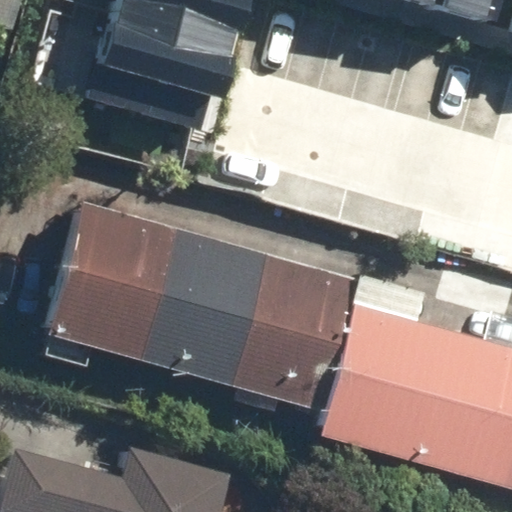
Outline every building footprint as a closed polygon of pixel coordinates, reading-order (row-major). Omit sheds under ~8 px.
[(8,0),(0,0),(0,28),(1,29),(8,0)] [(101,0),(76,100),(201,131),(233,0),(101,0)] [(482,0),(403,0),(477,21),(482,0)] [(338,276),(67,201),(30,332),(301,407),(338,276)] [(511,351),(342,302),(303,436),(511,495),(511,351)] [(99,477),(0,449),(0,511),(199,511),(210,475),(108,446),(99,477)]
